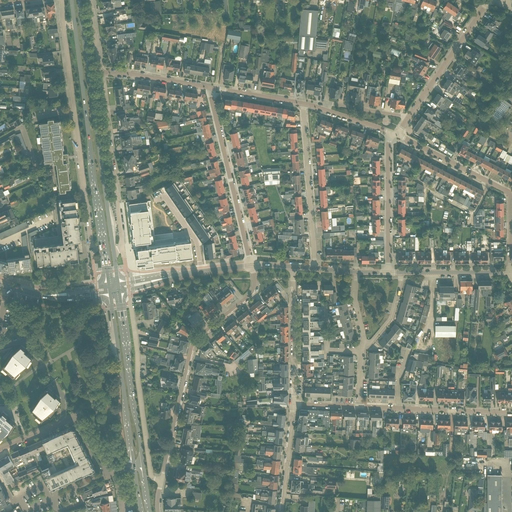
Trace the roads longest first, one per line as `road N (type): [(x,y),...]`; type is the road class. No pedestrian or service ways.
road 1 (secondary): [(71,0),(108,285)]
road 2 (secondary): [(114,256),(78,0)]
road 3 (residential): [(160,481),(193,345),(253,288),(251,265)]
road 4 (residential): [(160,481),(150,474),(130,298)]
road 5 (residential): [(251,265),(208,88)]
road 6 (secondary): [(109,292),(133,465)]
road 7 (secondary): [(142,463),(118,290)]
road 8 (residential): [(122,242),(101,75)]
road 9 (residential): [(315,269),(302,104)]
road 10 (residential): [(396,134),(488,0)]
road 11 (residential): [(511,412),(358,406)]
road 12 (residential): [(74,111),(92,257)]
road 13 (residential): [(0,451),(74,417),(111,471)]
road 14 (residential): [(388,272),(389,131)]
road 15 (residential): [(293,404),(295,267)]
road 16 (residential): [(510,196),(396,134)]
